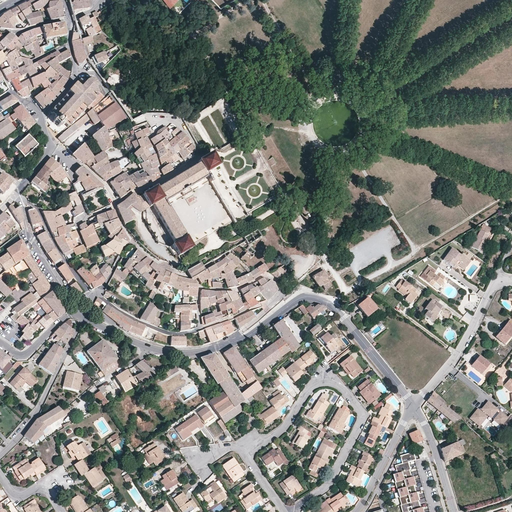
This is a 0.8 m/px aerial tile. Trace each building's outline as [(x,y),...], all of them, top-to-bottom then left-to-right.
[(41,0),(36,4),(33,6),(32,6),(21,12),(24,17),(31,15),(30,13),(39,10),(49,3),(44,0),(41,0)] [(70,0),(73,11),(76,11),(86,9),(89,8),(89,2),(89,1),(76,2),(75,0),(70,0)] [(30,2),(18,8),(21,12),(32,6),(31,4),(30,2)] [(58,2),(49,3),(48,10),(45,10),(50,21),(63,19),(60,5),(58,2)] [(15,18),(15,16),(18,15),(22,21),(25,20),(24,17),(21,12),(18,8),(6,14),(4,16),(13,30),(16,29),(13,25),(17,22),(15,18)] [(94,19),(96,24),(104,19),(100,11),(96,12),(98,17),(94,19)] [(28,24),(30,26),(43,23),(39,12),(31,15),(24,17),(25,20),(28,24)] [(0,24),(0,25),(2,27),(1,29),(12,30),(13,30),(4,16),(0,18),(0,24)] [(87,16),(78,20),(82,29),(86,38),(90,36),(95,34),(92,28),(89,21),(87,16)] [(93,18),(89,21),(92,28),(95,34),(100,32),(97,25),(96,24),(94,19),(93,18)] [(45,39),(45,40),(53,39),(54,42),(58,41),(59,41),(59,38),(65,37),(63,24),(45,28),(42,28),(44,34),(45,39)] [(19,40),(24,48),(38,42),(37,41),(36,37),(44,34),(42,28),(33,31),(22,35),(19,40)] [(5,39),(4,38),(0,33),(0,45),(3,50),(6,47),(10,45),(5,39)] [(5,39),(10,45),(16,37),(10,33),(9,34),(5,39)] [(76,34),(72,34),(71,43),(71,44),(79,40),(81,40),(80,36),(78,36),(76,34)] [(87,57),(89,54),(87,45),(93,43),(90,36),(86,38),(81,40),(82,43),(80,44),(79,40),(71,44),(73,51),(74,54),(76,62),(78,66),(86,60),(86,59),(84,54),(86,54),(87,57)] [(10,45),(6,47),(9,51),(4,55),(2,51),(0,52),(0,65),(3,63),(6,59),(5,57),(15,49),(13,47),(19,40),(16,37),(10,45)] [(39,48),(41,47),(47,45),(45,40),(45,39),(37,41),(38,42),(39,48)] [(15,49),(16,51),(19,50),(24,48),(19,40),(13,47),(15,49)] [(36,59),(41,56),(39,48),(38,42),(24,48),(27,52),(31,51),(32,50),(34,54),(35,57),(36,59)] [(18,70),(16,66),(14,59),(19,57),(18,54),(17,54),(16,51),(15,49),(5,57),(6,59),(8,63),(10,68),(6,69),(3,71),(6,76),(18,70)] [(107,51),(99,54),(93,57),(89,60),(87,61),(88,62),(91,66),(93,65),(94,67),(95,68),(95,69),(94,70),(97,74),(98,74),(99,73),(101,70),(108,63),(107,60),(112,53),(111,49),(107,51)] [(58,63),(60,63),(66,59),(69,57),(69,56),(68,51),(59,55),(52,60),(45,65),(49,69),(54,71),(58,65),(57,64),(58,63)] [(57,52),(53,54),(49,56),(52,60),(59,55),(58,54),(57,52)] [(45,65),(52,60),(49,56),(38,62),(41,66),(46,72),(49,69),(45,65)] [(20,65),(23,64),(24,66),(24,67),(25,69),(32,65),(30,61),(21,57),(19,57),(14,59),(16,66),(20,64),(20,65)] [(32,65),(25,69),(27,74),(30,81),(42,75),(40,73),(38,74),(35,69),(32,65)] [(61,68),(58,65),(54,71),(67,81),(70,76),(61,68)] [(18,70),(21,77),(27,74),(25,69),(24,67),(21,69),(18,70)] [(46,72),(45,74),(56,82),(58,81),(61,83),(64,86),(67,81),(54,71),(49,69),(46,72)] [(18,70),(6,76),(9,82),(11,82),(17,79),(21,77),(18,70)] [(17,79),(11,82),(18,93),(23,98),(30,96),(28,91),(26,86),(30,84),(30,81),(27,74),(21,77),(21,78),(18,80),(17,79)] [(43,76),(50,86),(56,82),(45,74),(43,76)] [(33,90),(33,89),(39,85),(39,86),(42,90),(43,91),(47,89),(50,86),(43,76),(42,75),(30,81),(30,84),(26,86),(28,91),(33,90)] [(110,84),(113,79),(108,76),(105,81),(110,84)] [(85,109),(86,108),(89,111),(93,108),(100,102),(104,97),(101,94),(99,92),(98,92),(97,92),(96,91),(96,90),(96,89),(97,88),(98,88),(98,86),(97,86),(96,84),(97,84),(96,82),(96,83),(95,83),(94,80),(93,80),(92,81),(91,81),(90,80),(90,79),(89,79),(89,80),(88,81),(86,81),(85,81),(84,80),(84,79),(83,79),(83,80),(82,80),(81,80),(80,81),(80,80),(79,80),(79,81),(80,82),(77,85),(76,84),(75,85),(72,88),(70,91),(69,91),(68,92),(69,93),(66,96),(65,96),(64,97),(65,97),(62,101),(61,101),(60,102),(61,103),(58,106),(57,105),(52,111),(53,112),(51,113),(52,114),(53,114),(55,116),(55,118),(55,120),(54,121),(53,121),(52,121),(53,122),(53,123),(54,124),(55,124),(57,126),(58,128),(59,128),(60,127),(60,126),(61,125),(63,126),(65,125),(68,127),(70,126),(71,127),(71,126),(71,125),(72,125),(74,123),(73,122),(74,121),(75,122),(76,122),(75,121),(76,119),(77,117),(78,118),(79,117),(79,116),(82,113),(82,114),(84,113),(83,112),(85,109)] [(50,86),(47,89),(55,96),(62,88),(59,85),(56,82),(50,86)] [(33,99),(42,110),(55,96),(47,89),(43,91),(39,95),(33,99)] [(96,116),(99,121),(103,126),(106,129),(112,125),(114,125),(126,118),(123,114),(119,108),(112,99),(109,94),(106,97),(99,103),(91,110),(96,116)] [(0,103),(0,106),(3,111),(10,107),(18,101),(12,96),(9,97),(4,100),(0,103)] [(0,123),(10,117),(13,121),(17,118),(18,120),(19,121),(29,115),(21,105),(18,108),(17,106),(12,109),(10,107),(3,111),(0,113),(0,123)] [(94,124),(96,123),(99,121),(96,116),(91,110),(87,113),(90,117),(94,124)] [(74,124),(77,128),(90,117),(87,113),(79,120),(74,124)] [(23,128),(24,127),(27,131),(35,123),(33,120),(32,119),(29,115),(19,121),(23,128)] [(13,121),(10,117),(0,123),(0,140),(16,129),(11,122),(13,121)] [(59,140),(60,142),(77,128),(74,124),(71,126),(71,127),(63,133),(58,138),(57,138),(59,140)] [(109,149),(111,148),(106,138),(108,137),(107,134),(108,133),(106,129),(103,126),(100,129),(99,128),(97,129),(98,131),(92,136),(94,139),(94,140),(103,153),(102,153),(109,149)] [(157,135),(158,136),(167,129),(165,128),(158,133),(157,134),(157,135)] [(167,128),(167,129),(158,136),(157,136),(162,141),(164,140),(171,134),(172,133),(167,128)] [(134,134),(135,136),(137,141),(145,139),(145,137),(144,136),(149,133),(147,129),(134,134)] [(182,133),(181,132),(177,129),(174,131),(173,132),(177,137),(182,133)] [(177,137),(176,138),(180,142),(186,138),(186,137),(182,133),(177,137)] [(16,146),(26,156),(39,144),(29,134),(26,136),(16,146)] [(111,148),(117,146),(113,136),(108,137),(106,138),(111,148)] [(140,148),(137,141),(135,136),(129,138),(133,146),(134,146),(137,152),(140,149),(140,148)] [(157,136),(151,140),(155,147),(162,141),(157,136)] [(88,146),(89,145),(88,143),(92,140),(90,137),(83,144),(86,148),(88,146)] [(137,141),(140,148),(150,144),(147,138),(145,139),(137,141)] [(164,151),(169,148),(171,150),(177,145),(180,142),(176,138),(175,139),(168,144),(163,148),(163,150),(164,151)] [(181,150),(185,147),(187,149),(192,145),(193,145),(191,143),(186,138),(180,142),(177,145),(181,150)] [(157,153),(163,150),(163,148),(168,144),(167,143),(167,142),(164,140),(162,141),(155,147),(157,153)] [(220,148),(223,153),(232,148),(229,143),(220,148)] [(72,155),(77,161),(83,165),(93,158),(86,148),(83,144),(75,151),(72,155)] [(140,149),(143,153),(153,150),(150,144),(140,148),(140,149)] [(171,150),(175,154),(177,152),(181,150),(177,145),(171,150)] [(181,157),(183,159),(193,151),(195,150),(195,149),(192,145),(187,149),(185,147),(181,150),(177,152),(179,155),(181,157)] [(164,151),(167,155),(174,164),(179,161),(180,160),(177,157),(175,154),(171,150),(169,148),(164,151)] [(133,154),(134,155),(137,159),(136,160),(133,161),(134,163),(137,166),(140,165),(147,161),(146,159),(143,153),(140,149),(137,152),(133,154)] [(143,153),(146,159),(155,156),(153,150),(143,153)] [(157,153),(159,159),(163,157),(167,155),(164,151),(163,150),(157,153)] [(185,160),(186,162),(188,160),(189,161),(194,158),(195,156),(196,153),(196,151),(195,150),(193,151),(183,159),(184,161),(185,160)] [(166,206),(164,202),(181,192),(189,187),(208,176),(206,173),(208,172),(219,166),(211,152),(205,156),(204,156),(204,157),(203,158),(201,159),(196,162),(198,165),(186,172),(180,175),(165,184),(157,189),(155,187),(151,189),(143,194),(142,194),(138,197),(137,196),(136,197),(133,194),(131,195),(123,201),(132,207),(140,212),(145,209),(148,207),(152,205),(153,208),(155,210),(161,222),(173,241),(174,243),(171,245),(168,247),(167,247),(172,255),(175,253),(177,256),(191,247),(190,245),(188,243),(188,242),(178,225),(166,206)] [(86,165),(94,172),(107,165),(102,153),(98,155),(93,158),(83,165),(86,165)] [(169,165),(166,167),(163,169),(161,170),(163,176),(173,171),(170,166),(174,164),(167,155),(163,157),(159,159),(162,165),(163,164),(166,162),(169,165)] [(147,161),(149,164),(157,162),(155,156),(146,159),(147,161)] [(126,158),(117,162),(123,171),(129,166),(131,164),(130,162),(129,161),(126,158)] [(51,159),(46,165),(54,173),(60,167),(51,159)] [(141,171),(146,178),(153,175),(152,171),(149,164),(147,161),(140,165),(142,168),(142,170),(141,171)] [(117,162),(108,166),(112,177),(120,173),(123,171),(117,162)] [(152,171),(152,170),(157,168),(159,167),(157,162),(149,164),(152,171)] [(46,165),(42,170),(49,176),(50,176),(54,173),(46,165)] [(94,172),(99,177),(105,182),(110,180),(112,179),(111,178),(112,177),(108,166),(107,165),(94,172)] [(84,199),(84,197),(101,188),(102,189),(103,188),(103,187),(95,180),(85,170),(80,166),(74,172),(78,177),(76,179),(77,181),(75,182),(78,191),(80,194),(82,200),(84,199)] [(61,168),(60,167),(54,173),(50,176),(52,178),(57,184),(67,177),(61,168)] [(49,176),(42,170),(31,183),(44,193),(45,192),(48,188),(46,186),(49,176)] [(132,176),(136,183),(146,178),(141,171),(137,173),(132,176)] [(153,175),(146,178),(136,183),(133,184),(137,189),(149,184),(150,184),(160,178),(160,177),(158,172),(153,175)] [(129,178),(125,173),(120,176),(120,177),(124,182),(128,186),(133,184),(129,178)] [(4,176),(2,174),(0,176),(0,193),(1,195),(1,194),(2,195),(6,190),(10,186),(12,183),(13,183),(4,176)] [(112,188),(124,182),(120,177),(120,176),(115,180),(113,182),(111,183),(110,184),(112,188)] [(124,182),(112,188),(120,199),(125,196),(131,191),(132,190),(137,189),(133,184),(128,186),(124,182)] [(42,196),(44,193),(31,183),(29,185),(31,187),(40,194),(42,195),(42,196)] [(183,196),(184,196),(187,194),(188,193),(191,192),(191,191),(189,187),(181,192),(183,196)] [(37,205),(42,209),(45,192),(44,193),(42,196),(42,195),(40,199),(37,205)] [(69,201),(70,203),(78,198),(76,192),(73,194),(68,195),(69,201)] [(78,198),(70,203),(72,209),(80,205),(78,198)] [(122,202),(120,203),(129,210),(129,211),(131,209),(132,207),(123,201),(122,202)] [(65,226),(61,218),(60,216),(66,213),(69,216),(71,215),(73,214),(71,212),(70,210),(72,209),(70,203),(54,213),(43,212),(43,213),(49,226),(52,234),(58,232),(57,229),(63,227),(65,226)] [(115,206),(118,212),(121,218),(123,224),(135,218),(129,211),(129,210),(120,203),(115,206)] [(19,207),(18,206),(13,209),(11,205),(9,208),(20,226),(23,224),(19,207)] [(83,213),(80,205),(72,209),(74,211),(71,212),(73,214),(73,216),(75,218),(83,213)] [(35,227),(39,226),(38,224),(42,223),(37,212),(33,209),(29,211),(34,229),(36,229),(35,227)] [(110,223),(117,220),(114,211),(106,213),(110,223)] [(4,223),(9,219),(3,212),(0,214),(0,223),(3,221),(4,223)] [(97,223),(100,226),(104,225),(110,223),(106,213),(97,216),(97,223)] [(9,229),(14,225),(9,219),(4,223),(3,221),(0,223),(0,225),(6,232),(7,234),(11,230),(9,229)] [(110,223),(104,225),(108,233),(106,235),(107,237),(107,236),(120,227),(117,220),(110,223)] [(81,231),(87,226),(85,222),(79,226),(81,231)] [(63,227),(65,234),(69,233),(69,231),(68,229),(74,227),(73,224),(65,226),(63,227)] [(82,240),(86,248),(92,245),(98,243),(99,242),(98,241),(95,233),(94,231),(91,224),(87,226),(81,231),(79,232),(82,240)] [(482,253),(491,236),(494,230),(483,224),(480,230),(471,247),(482,253)] [(65,234),(63,227),(57,229),(58,232),(52,234),(54,238),(63,235),(65,234)] [(111,240),(113,237),(114,238),(115,236),(115,235),(122,230),(120,227),(107,236),(111,240)] [(115,252),(116,250),(117,250),(118,251),(117,254),(120,255),(120,254),(121,252),(123,247),(130,241),(122,230),(115,235),(115,236),(114,238),(111,240),(101,248),(104,254),(105,257),(114,252),(115,252)] [(253,255),(256,252),(251,247),(252,246),(254,243),(255,241),(257,240),(262,237),(262,236),(259,232),(259,233),(257,230),(249,234),(253,241),(248,242),(245,242),(243,244),(239,246),(247,252),(246,254),(251,259),(254,255),(253,255)] [(50,239),(46,231),(37,236),(41,243),(50,239)] [(63,235),(66,244),(74,240),(78,238),(75,231),(73,232),(69,233),(65,234),(63,235)] [(63,235),(54,238),(59,247),(65,244),(66,244),(63,235)] [(23,258),(28,254),(21,239),(5,250),(7,252),(0,257),(0,265),(1,267),(4,271),(23,258)] [(50,239),(41,243),(47,254),(54,250),(55,249),(50,241),(50,239)] [(66,244),(66,245),(71,254),(75,252),(74,249),(77,247),(77,245),(74,240),(66,244)] [(65,256),(71,254),(66,245),(66,244),(65,244),(59,247),(65,256)] [(75,252),(76,256),(85,253),(84,252),(81,246),(77,247),(74,249),(75,252)] [(129,259),(131,260),(137,251),(138,250),(134,246),(129,247),(124,254),(123,256),(128,259),(129,259)] [(460,255),(457,253),(457,252),(451,248),(443,260),(453,267),(457,262),(458,262),(465,267),(470,262),(461,255),(460,255)] [(54,250),(47,254),(53,262),(60,257),(55,249),(54,250)] [(137,251),(131,260),(138,264),(147,258),(138,250),(137,251)] [(37,267),(28,254),(23,258),(30,269),(31,271),(37,267)] [(226,277),(231,272),(241,263),(236,258),(230,254),(228,256),(223,261),(219,263),(216,265),(220,273),(224,272),(226,277)] [(149,267),(153,263),(147,258),(138,264),(134,266),(129,273),(152,290),(154,287),(151,285),(158,276),(149,267)] [(123,281),(129,273),(134,266),(138,264),(131,260),(129,259),(126,263),(126,262),(123,267),(125,269),(122,273),(119,277),(120,278),(122,280),(123,281)] [(465,267),(458,262),(457,262),(453,267),(455,269),(458,266),(463,270),(465,267)] [(155,288),(160,280),(161,280),(157,288),(172,294),(173,288),(177,277),(174,276),(166,273),(153,263),(149,267),(158,276),(151,285),(154,287),(155,288)] [(203,267),(201,263),(187,270),(187,272),(189,275),(194,272),(199,269),(203,267)] [(257,268),(261,275),(267,271),(268,270),(268,269),(267,268),(264,263),(257,268)] [(60,267),(58,268),(68,282),(74,278),(65,264),(62,265),(60,267)] [(78,265),(74,268),(88,286),(95,280),(94,278),(102,272),(100,270),(97,264),(89,271),(84,266),(82,267),(81,266),(80,267),(78,265)] [(287,266),(286,264),(270,272),(275,276),(279,279),(281,279),(283,276),(286,271),(287,266)] [(221,275),(220,273),(216,265),(211,267),(214,272),(210,274),(212,278),(213,278),(215,278),(220,277),(221,275)] [(102,272),(106,280),(110,274),(113,269),(109,266),(105,269),(103,268),(100,270),(102,272)] [(444,278),(445,277),(439,273),(438,273),(436,276),(433,274),(436,271),(429,266),(420,277),(425,281),(425,280),(432,286),(435,283),(440,286),(443,282),(442,281),(444,278)] [(65,310),(40,273),(37,267),(31,271),(30,269),(25,273),(36,291),(32,294),(29,295),(26,296),(20,299),(22,301),(18,305),(15,308),(14,310),(12,308),(11,312),(12,313),(13,314),(9,317),(12,320),(14,321),(15,321),(18,316),(20,315),(30,307),(41,298),(57,317),(65,310)] [(205,281),(204,280),(208,279),(209,283),(209,288),(212,288),(212,283),(212,280),(212,278),(210,274),(214,272),(211,267),(205,270),(200,273),(196,275),(197,278),(203,283),(203,282),(204,282),(205,281)] [(117,268),(114,273),(117,275),(119,277),(122,273),(117,268)] [(250,273),(254,280),(261,275),(257,268),(253,271),(252,272),(250,273)] [(313,276),(320,287),(324,285),(326,289),(333,285),(329,278),(329,277),(325,270),(313,276)] [(95,280),(88,286),(92,290),(103,284),(106,280),(102,272),(94,278),(95,280)] [(237,280),(231,272),(226,277),(221,275),(220,277),(221,279),(224,278),(227,282),(236,280),(237,280)] [(245,276),(247,283),(254,280),(250,273),(245,276)] [(236,280),(239,287),(247,283),(245,276),(237,280),(236,280)] [(173,288),(181,290),(188,292),(188,286),(198,287),(198,286),(193,281),(193,280),(187,279),(182,278),(177,277),(173,288)] [(266,301),(270,298),(278,290),(274,282),(264,278),(254,283),(256,287),(259,293),(266,301)] [(11,292),(0,280),(0,291),(6,298),(11,292)] [(227,283),(228,288),(239,287),(236,280),(227,282),(227,283)] [(419,292),(404,281),(404,282),(401,280),(395,287),(398,289),(398,290),(404,295),(405,294),(406,293),(408,294),(407,296),(405,299),(410,304),(419,292)] [(76,282),(71,286),(77,295),(83,291),(76,282)] [(188,294),(193,294),(198,295),(198,289),(198,287),(188,286),(188,292),(188,294)] [(258,304),(266,301),(259,293),(256,287),(254,288),(252,289),(251,289),(249,286),(246,287),(251,296),(253,299),(258,304)] [(246,301),(247,304),(253,299),(251,296),(246,287),(241,290),(244,298),(246,301)] [(208,291),(208,299),(210,305),(218,303),(214,292),(208,291)] [(218,305),(224,303),(223,300),(222,297),(221,292),(214,292),(218,303),(218,305)] [(227,302),(224,303),(226,310),(227,311),(230,310),(229,308),(231,308),(232,311),(233,314),(236,312),(233,307),(231,302),(226,292),(221,292),(222,297),(225,297),(226,301),(227,302)] [(226,292),(231,302),(239,300),(236,295),(234,292),(226,292)] [(378,309),(366,294),(355,301),(368,317),(378,309)] [(87,305),(90,302),(85,297),(82,300),(81,301),(86,306),(87,305)] [(48,325),(57,317),(41,298),(30,307),(35,311),(36,310),(37,310),(39,309),(41,309),(41,308),(46,314),(41,318),(48,325)] [(201,308),(204,307),(210,306),(210,305),(208,299),(201,299),(200,303),(201,308)] [(247,305),(249,308),(258,304),(253,299),(247,304),(247,305)] [(231,302),(233,307),(236,312),(243,307),(241,304),(239,300),(231,302)] [(450,312),(444,310),(445,309),(441,306),(440,307),(439,306),(440,305),(436,302),(432,300),(425,309),(427,311),(424,316),(432,322),(436,318),(438,314),(440,315),(443,317),(447,319),(450,312)] [(12,308),(14,310),(15,308),(18,305),(22,301),(12,308)] [(159,310),(151,302),(141,320),(151,324),(155,317),(159,310)] [(218,306),(221,312),(226,310),(224,303),(218,305),(218,306)] [(111,308),(108,305),(103,312),(107,315),(117,323),(122,315),(115,312),(111,308)] [(197,311),(197,305),(174,307),(173,312),(176,313),(181,313),(181,310),(192,311),(195,311),(197,311)] [(301,305),(298,307),(304,314),(307,312),(305,308),(302,305),(301,305)] [(316,305),(313,307),(309,310),(307,312),(312,318),(325,308),(316,305)] [(312,318),(314,320),(328,309),(326,308),(325,308),(312,318)] [(222,315),(221,312),(217,313),(216,311),(212,311),(213,313),(216,321),(223,318),(222,315)] [(235,319),(239,328),(255,317),(252,311),(235,319)] [(201,317),(203,326),(216,321),(213,313),(201,317)] [(28,321),(20,315),(18,316),(15,321),(24,327),(28,321)] [(134,322),(122,315),(117,323),(123,328),(128,331),(134,322)] [(189,316),(181,316),(180,332),(190,329),(190,323),(189,323),(189,320),(189,316)] [(159,327),(161,320),(155,317),(151,324),(159,327)] [(48,325),(41,318),(33,325),(37,328),(40,325),(44,328),(48,325)] [(70,322),(68,320),(67,320),(59,328),(65,333),(70,337),(74,329),(73,328),(72,329),(68,327),(66,326),(70,322)] [(290,354),(298,347),(288,332),(280,320),(272,326),(278,335),(280,339),(289,351),(289,353),(290,354)] [(511,322),(510,320),(496,338),(504,345),(505,345),(506,346),(511,338),(511,322)] [(33,331),(27,327),(31,323),(28,321),(24,327),(21,331),(23,333),(20,336),(29,343),(30,342),(27,339),(33,331)] [(229,321),(221,324),(224,332),(226,336),(233,332),(230,325),(229,321)] [(134,322),(128,331),(143,337),(147,329),(148,329),(149,328),(137,323),(134,322)] [(37,330),(38,329),(37,328),(33,325),(31,323),(27,327),(33,331),(35,329),(36,330),(37,330)] [(224,332),(221,324),(211,327),(215,335),(224,332)] [(308,331),(312,336),(321,329),(317,324),(308,331)] [(205,330),(207,335),(209,342),(217,340),(215,335),(211,327),(205,330)] [(56,343),(60,339),(65,333),(59,328),(53,333),(57,336),(55,338),(53,340),(56,343)] [(207,335),(205,330),(198,332),(198,333),(200,338),(207,335)] [(215,335),(217,340),(226,336),(224,332),(215,335)] [(60,339),(66,345),(70,337),(65,333),(60,339)] [(326,343),(327,344),(324,346),(330,352),(335,349),(338,346),(336,343),(338,342),(333,335),(330,336),(327,333),(321,338),(325,343),(326,343)] [(326,343),(325,343),(321,338),(319,336),(317,338),(324,346),(327,344),(326,343)] [(184,337),(170,337),(169,345),(184,345),(184,337)] [(278,340),(273,343),(282,356),(287,352),(289,351),(280,339),(278,340)] [(86,352),(90,357),(99,370),(104,376),(121,366),(113,355),(102,340),(86,352)] [(255,348),(259,354),(268,366),(282,356),(273,343),(266,349),(262,352),(258,347),(255,348)] [(49,349),(50,350),(59,357),(63,349),(61,348),(55,345),(54,344),(51,347),(50,347),(49,349)] [(223,354),(229,362),(236,374),(243,384),(253,376),(243,362),(233,347),(223,354)] [(0,368),(1,370),(9,362),(11,359),(0,349),(0,368)] [(48,353),(45,357),(38,365),(52,374),(53,371),(59,357),(50,350),(48,353)] [(307,365),(306,364),(312,360),(316,357),(310,350),(300,358),(301,359),(295,364),(300,371),(307,365)] [(221,387),(224,392),(226,396),(211,405),(215,411),(223,424),(234,416),(242,410),(242,409),(239,404),(243,402),(244,401),(244,400),(240,394),(231,381),(217,359),(214,354),(200,358),(215,381),(219,388),(221,387)] [(266,367),(268,366),(259,354),(248,361),(257,374),(266,367)] [(343,369),(346,367),(351,374),(354,377),(363,371),(360,367),(351,356),(340,364),(343,369)] [(490,365),(479,356),(471,366),(481,375),(482,374),(484,376),(492,367),(489,365),(490,365)] [(131,378),(136,386),(155,374),(140,361),(135,365),(136,367),(142,372),(131,378)] [(13,366),(9,362),(1,370),(6,374),(13,366)] [(283,376),(288,372),(293,380),(299,375),(302,373),(300,371),(295,364),(294,362),(286,368),(284,366),(278,370),(283,376)] [(178,371),(175,365),(164,370),(167,376),(178,371)] [(10,383),(17,389),(26,379),(33,385),(38,381),(36,379),(28,372),(24,368),(19,373),(15,377),(17,378),(14,381),(13,379),(10,383)] [(126,370),(114,377),(120,387),(123,393),(136,386),(131,378),(126,370)] [(82,375),(68,372),(68,373),(66,373),(64,382),(68,383),(67,388),(78,391),(82,375)] [(276,387),(280,384),(277,378),(272,381),(276,387)] [(511,379),(510,378),(503,386),(511,392),(511,390),(511,394),(511,402),(511,401),(511,379)] [(18,391),(26,382),(32,387),(33,385),(26,379),(17,389),(18,391)] [(360,386),(363,390),(369,397),(368,398),(371,402),(382,395),(379,390),(369,379),(360,386)] [(240,394),(244,400),(261,389),(256,382),(251,386),(240,394)] [(101,394),(106,391),(102,385),(97,388),(99,391),(101,394)] [(272,394),(274,398),(269,402),(273,407),(274,409),(285,401),(286,402),(289,400),(285,394),(281,396),(280,394),(282,393),(279,389),(272,394)] [(443,404),(445,400),(434,391),(426,401),(437,410),(440,407),(443,404)] [(226,396),(224,392),(209,402),(211,405),(226,396)] [(103,396),(98,399),(102,406),(107,403),(103,396)] [(329,402),(319,397),(312,410),(311,413),(310,412),(309,412),(306,418),(315,422),(316,423),(317,422),(319,417),(321,419),(321,418),(323,414),(329,402)] [(274,409),(275,410),(286,402),(285,401),(274,409)] [(391,418),(389,417),(392,411),(394,408),(393,405),(387,402),(385,407),(383,407),(380,413),(382,413),(381,415),(379,419),(377,418),(376,418),(374,422),(383,427),(384,427),(385,427),(387,429),(388,427),(392,419),(391,418)] [(498,410),(488,402),(480,411),(477,409),(470,419),(479,427),(487,417),(485,416),(486,414),(491,418),(498,410)] [(195,410),(197,412),(206,406),(204,404),(195,410)] [(453,423),(461,419),(443,404),(440,407),(437,410),(453,423)] [(206,406),(197,412),(205,424),(214,418),(206,406)] [(58,407),(52,410),(37,420),(46,427),(55,422),(66,416),(70,412),(68,409),(63,413),(60,410),(58,407)] [(274,409),(273,407),(261,416),(260,414),(257,416),(260,420),(263,419),(267,425),(270,422),(279,416),(275,410),(274,409)] [(341,408),(340,407),(330,427),(342,433),(343,430),(341,429),(344,423),(347,417),(350,413),(349,412),(350,411),(349,410),(348,410),(348,411),(341,408)] [(226,427),(223,424),(215,411),(213,412),(218,421),(216,422),(222,430),(226,427)] [(508,418),(500,412),(493,420),(501,426),(508,418)] [(175,429),(182,439),(191,432),(199,427),(200,429),(204,426),(195,414),(175,429)] [(37,420),(34,423),(39,427),(38,429),(42,432),(46,427),(37,420)] [(368,438),(375,442),(383,427),(374,422),(371,428),(368,434),(369,435),(368,438)] [(39,427),(34,423),(24,437),(32,443),(33,443),(44,434),(44,433),(42,432),(38,429),(39,427)] [(297,428),(300,430),(293,442),(302,448),(309,436),(307,435),(308,431),(299,426),(297,428)] [(418,430),(408,434),(413,444),(415,443),(416,444),(421,443),(420,441),(422,440),(418,430)] [(182,439),(183,440),(192,434),(191,432),(182,439)] [(120,442),(118,439),(110,444),(112,447),(120,442)] [(457,439),(444,444),(446,447),(458,442),(457,439)] [(337,446),(325,440),(320,448),(316,457),(324,462),(328,463),(330,460),(327,458),(328,456),(332,449),(335,450),(337,446)] [(440,449),(445,462),(463,454),(465,453),(462,446),(465,444),(463,440),(458,442),(446,447),(440,449)] [(69,452),(71,451),(74,456),(76,458),(78,462),(81,460),(87,456),(79,444),(76,446),(73,442),(65,447),(69,452)] [(87,456),(91,453),(83,442),(79,444),(87,456)] [(144,451),(147,454),(153,464),(155,466),(166,459),(162,453),(161,454),(157,448),(156,449),(153,445),(144,451)] [(266,465),(273,461),(277,466),(282,463),(284,465),(286,465),(288,464),(286,460),(277,449),(274,451),(266,456),(265,455),(260,458),(266,465)] [(418,450),(419,458),(426,457),(425,449),(418,450)] [(391,473),(402,511),(423,511),(422,506),(420,507),(414,485),(415,484),(413,477),(411,477),(409,470),(410,469),(408,463),(416,460),(414,451),(399,456),(400,462),(393,464),(395,472),(391,473)] [(364,472),(366,473),(372,462),(372,461),(374,458),(369,455),(364,452),(362,455),(364,456),(363,457),(357,468),(364,472)] [(147,454),(143,456),(150,466),(153,464),(147,454)] [(316,457),(313,456),(307,468),(312,471),(310,475),(319,479),(321,475),(316,473),(320,467),(321,467),(324,462),(316,457)] [(40,461),(39,458),(29,465),(31,467),(40,461)] [(228,472),(229,471),(234,478),(232,479),(234,482),(244,475),(242,472),(238,465),(239,464),(234,458),(223,466),(228,472)] [(29,465),(25,459),(14,467),(12,468),(14,472),(20,481),(23,479),(23,480),(31,475),(34,473),(31,467),(29,465)] [(78,462),(73,465),(81,476),(84,475),(86,473),(89,471),(81,460),(78,462)] [(45,469),(40,461),(31,467),(34,473),(35,474),(36,475),(45,469)] [(102,467),(100,464),(89,471),(86,473),(89,478),(87,479),(92,487),(102,480),(102,479),(96,471),(100,468),(102,467)] [(349,470),(351,471),(349,475),(348,478),(346,482),(350,484),(356,487),(359,480),(364,472),(357,468),(354,467),(351,466),(349,470)] [(106,477),(100,468),(96,471),(102,479),(106,477)] [(161,477),(163,480),(170,489),(178,484),(176,481),(174,478),(176,477),(171,471),(161,477)] [(301,488),(293,476),(279,485),(286,496),(290,493),(289,492),(293,489),(294,490),(296,491),(301,488)] [(162,481),(161,482),(168,491),(170,489),(163,480),(162,481)] [(226,498),(224,495),(215,482),(211,485),(212,486),(201,493),(207,502),(212,499),(213,501),(215,499),(218,503),(226,498)] [(243,493),(246,497),(244,498),(242,500),(249,509),(262,499),(257,492),(255,494),(254,494),(254,493),(254,492),(252,489),(254,487),(251,484),(241,490),(243,493)] [(193,499),(189,501),(183,492),(174,498),(183,511),(193,506),(195,509),(198,507),(193,499)] [(343,497),(340,493),(331,500),(329,498),(326,500),(329,504),(334,511),(335,511),(338,510),(337,509),(341,506),(345,503),(349,501),(345,496),(343,497)] [(71,506),(72,505),(76,511),(84,511),(88,510),(82,501),(83,501),(80,497),(79,498),(78,496),(77,496),(68,502),(71,506)] [(23,508),(33,502),(39,511),(41,511),(34,499),(33,499),(22,506),(23,508)] [(246,510),(249,509),(242,500),(240,501),(246,510)] [(10,511),(17,511),(11,502),(6,505),(10,511)] [(39,511),(33,502),(23,508),(25,511),(39,511)]
